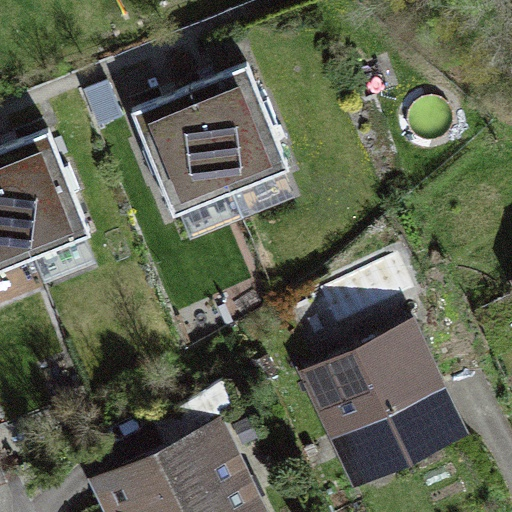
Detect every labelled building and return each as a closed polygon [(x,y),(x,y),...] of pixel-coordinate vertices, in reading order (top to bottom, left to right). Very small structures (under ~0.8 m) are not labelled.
[(247,61),(190,84),(231,188),(289,165),(272,124),(277,122),(267,97),(262,99),(247,61)] [(119,107),(107,78),(85,87),(97,116),(119,107)] [(174,211),(231,188),(190,84),(132,107),(148,146),(143,148),(153,172),(158,170),(174,211)] [(48,127),(0,145),(0,171),(33,253),(90,230),(74,189),(79,188),(69,163),(64,165),(48,127)] [(0,266),(33,253),(0,171),(0,266)] [(402,331),(320,370),(363,462),(446,423),(402,331)] [(170,453),(104,485),(116,511),(259,511),(213,415),(236,404),(223,376),(154,419),(170,453)]
